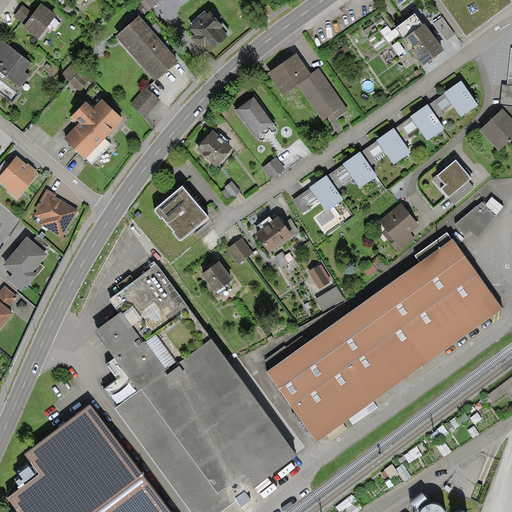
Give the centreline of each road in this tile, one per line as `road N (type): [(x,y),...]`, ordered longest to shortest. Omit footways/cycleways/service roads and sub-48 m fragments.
road 1 (residential): [(511,23),(208,233)]
road 2 (primary): [(110,217),(230,71),(324,0)]
road 3 (primary): [(8,422),(74,275),(110,217)]
road 4 (unclassified): [(511,421),(372,511)]
road 5 (residential): [(110,217),(0,119)]
